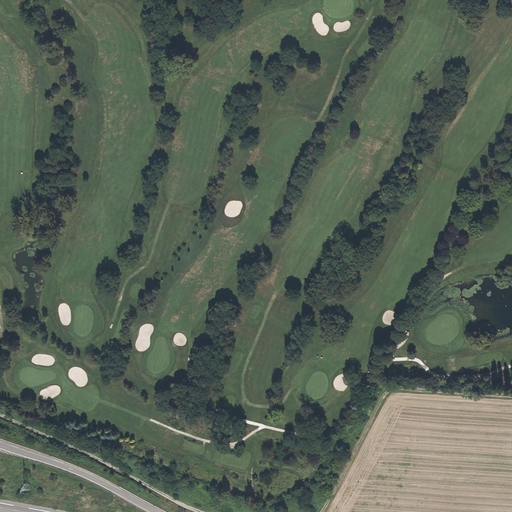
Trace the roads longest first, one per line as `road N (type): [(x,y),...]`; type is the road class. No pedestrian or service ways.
road 1 (track): [(511,392),(390,388),(322,511)]
road 2 (track): [(193,511),(0,415)]
road 3 (trunk): [(158,511),(0,444)]
